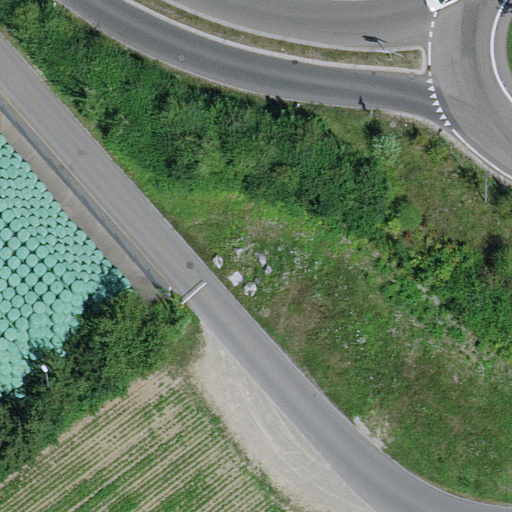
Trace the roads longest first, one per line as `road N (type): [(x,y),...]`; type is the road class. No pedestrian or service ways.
road 1 (secondary): [(92,0),(161,38),(275,76),(467,97)]
road 2 (secondary): [(458,20),(354,24),(226,0)]
